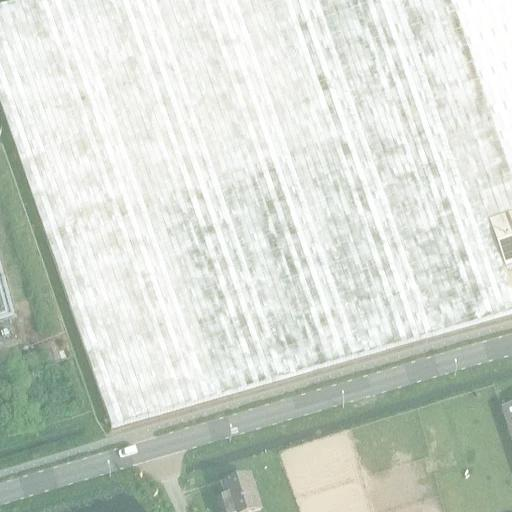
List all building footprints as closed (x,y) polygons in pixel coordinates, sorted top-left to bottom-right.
[(511,314),(511,290),(505,270),(488,222),(511,213),(511,0),(29,0),(17,4),(0,9),(0,110),(10,142),(111,431),(511,314)] [(511,213),(488,222),(505,270),(511,268),(511,213)] [(511,511),(511,405),(501,409),(511,442),(511,511)] [(222,511),(261,511),(250,477),(222,486),(225,497),(218,499),(222,511)] [(382,511),(415,502),(410,483),(376,493),(381,511),(382,511)]
